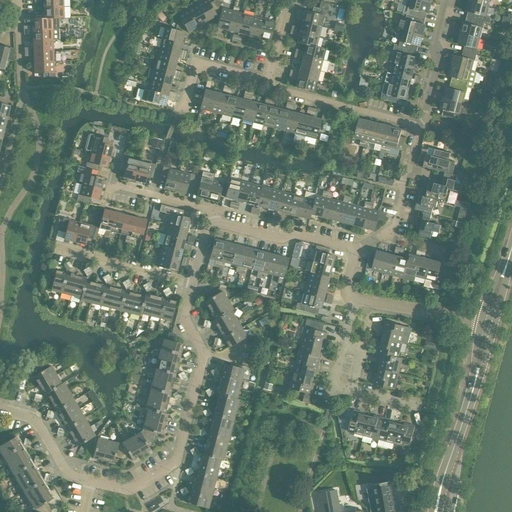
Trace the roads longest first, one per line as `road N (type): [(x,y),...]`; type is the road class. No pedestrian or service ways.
road 1 (residential): [(89,481),(130,488),(172,464),(196,375),(195,355),(180,333),(193,284)]
road 2 (tertiary): [(435,511),(487,325)]
road 3 (residential): [(416,418),(330,394),(356,300)]
road 4 (residential): [(420,124),(272,86)]
road 5 (residential): [(208,223),(357,251)]
road 6 (residential): [(193,284),(55,247)]
road 7 (residential): [(487,325),(356,300)]
road 8 (residential): [(420,124),(445,0)]
road 9 (residential): [(89,481),(67,475),(32,417),(0,409)]
road 10 (residential): [(181,108),(194,67),(272,86)]
